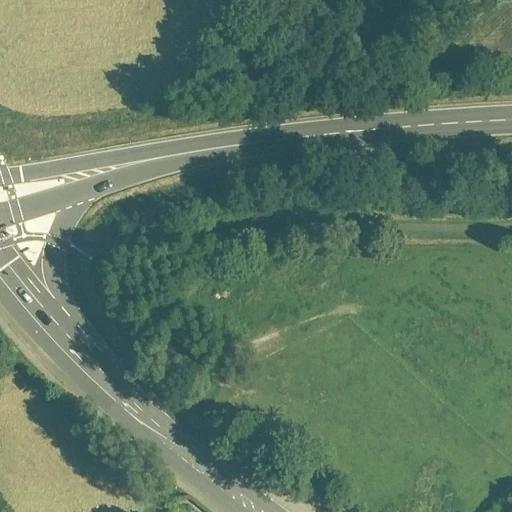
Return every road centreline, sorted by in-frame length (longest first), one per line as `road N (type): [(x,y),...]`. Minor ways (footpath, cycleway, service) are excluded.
road 1 (primary): [(83,178),(285,140),(511,120)]
road 2 (tertiary): [(255,511),(135,417),(33,317)]
road 3 (primary): [(33,317),(51,286),(83,178)]
